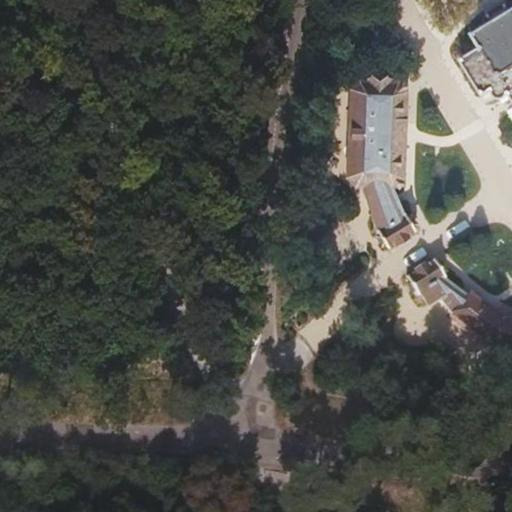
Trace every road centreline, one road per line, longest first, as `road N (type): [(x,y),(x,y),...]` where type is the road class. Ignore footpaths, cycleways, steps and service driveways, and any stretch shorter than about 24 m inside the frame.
road 1 (track): [(304,511),(180,314),(82,0)]
road 2 (unclassified): [(250,435),(261,391),(263,260),(308,0)]
road 3 (unclassified): [(511,473),(250,435)]
road 4 (unclassified): [(250,435),(0,433)]
